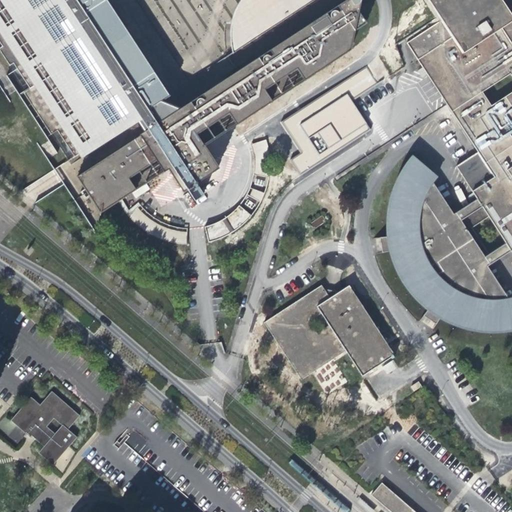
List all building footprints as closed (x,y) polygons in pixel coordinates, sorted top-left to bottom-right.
[(76,156),(139,117),(142,123),(147,129),(130,140),(132,145),(131,146),(129,145),(128,144),(126,144),(125,145),(124,146),(123,147),(123,149),(123,150),(121,152),(119,147),(82,173),(103,211),(118,201),(132,192),(136,198),(149,189),(146,184),(169,169),(183,192),(187,189),(194,201),(205,194),(199,183),(224,167),(208,142),(224,131),(228,128),(350,50),(343,39),(373,20),(359,0),(349,0),(336,9),(262,56),(241,69),(199,96),(202,100),(200,101),(198,100),(197,99),(195,100),(194,100),(194,101),(193,103),(192,104),(193,106),(191,107),(188,103),(178,110),(177,108),(170,105),(160,100),(169,95),(106,0),(0,0),(0,42),(2,46),(0,48),(0,50),(10,66),(15,62),(31,86),(25,91),(53,133),(58,130),(76,156)] [(232,52),(232,54),(241,69),(262,56),(336,9),(349,0),(240,0),(238,4),(234,13),(231,23),(230,33),(230,42),(232,52)] [(511,0),(427,0),(441,21),(406,43),(407,44),(417,60),(423,68),(426,74),(477,151),(455,166),(476,198),(482,207),(505,242),(510,250),(511,252),(511,0)] [(417,60),(407,44),(405,45),(412,63),(417,60)] [(426,74),(423,68),(418,72),(422,77),(426,74)] [(301,133),(297,135),(291,139),(299,151),(316,139),(309,128),(301,133)] [(245,222),(247,219),(263,199),(270,175),(267,144),(252,143),(254,167),(248,189),(235,210),(220,219),(205,225),(208,244),(213,242),(221,239),(228,235),(240,227),(245,222)] [(382,251),(392,249),(395,260),(405,279),(418,296),(430,306),(423,315),(436,324),(441,314),(453,321),(474,327),(495,329),(511,327),(511,297),(507,298),(486,266),(489,264),(484,256),(461,220),(455,212),(453,214),(432,181),(436,176),(413,156),(411,159),(399,177),(392,197),(389,218),(390,235),(379,237),(382,251)] [(476,198),(455,212),(461,220),(482,207),(476,198)] [(140,207),(139,205),(127,215),(134,222),(139,226),(146,231),(151,233),(156,236),(162,239),(170,242),(178,243),(186,244),(187,229),(180,229),(177,228),(174,228),(171,227),(169,226),(166,225),(163,224),(161,222),(158,221),(156,220),(153,218),(151,216),(149,215),(147,213),(145,211),(142,209),(140,207)] [(321,215),(311,222),(315,228),(325,221),(321,215)] [(505,242),(484,256),(489,264),(510,250),(505,242)] [(321,285),(265,322),(302,378),(345,350),(361,375),(394,354),(348,285),(336,294),(337,296),(331,300),(321,285)] [(10,420),(29,437),(31,436),(43,447),(38,453),(52,465),(62,453),(76,437),(67,429),(79,416),(51,391),(39,404),(31,397),(10,420)] [(372,495),(390,511),(414,511),(382,484),(372,495)] [(357,502),(369,511),(374,511),(375,511),(360,498),(357,502)]
